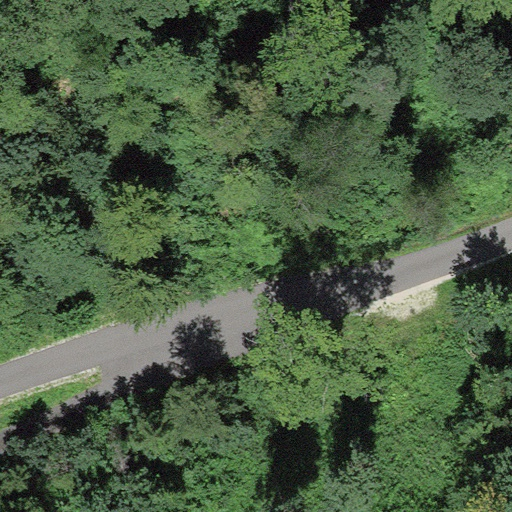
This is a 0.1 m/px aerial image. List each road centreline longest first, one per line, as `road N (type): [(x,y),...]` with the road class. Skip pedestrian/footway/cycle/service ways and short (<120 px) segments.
road 1 (unclassified): [(511,232),(0,380)]
road 2 (track): [(0,446),(130,380),(175,327)]
